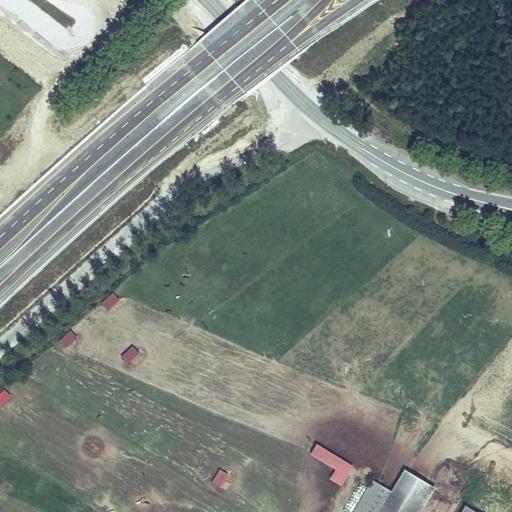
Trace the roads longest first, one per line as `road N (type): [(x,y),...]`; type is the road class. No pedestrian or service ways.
road 1 (motorway): [(0,278),(288,33)]
road 2 (secondary): [(207,0),(318,116),(384,163),(473,201)]
road 3 (motorway): [(182,76),(0,237)]
road 4 (motorway): [(286,0),(182,76)]
